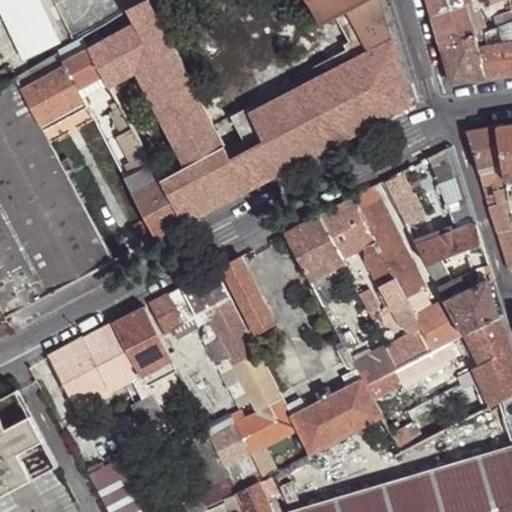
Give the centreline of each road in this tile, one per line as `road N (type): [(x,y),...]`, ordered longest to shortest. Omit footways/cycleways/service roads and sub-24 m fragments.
road 1 (residential): [(0,354),(437,118)]
road 2 (residential): [(437,118),(460,144),(508,299)]
road 3 (residential): [(403,0),(437,118)]
